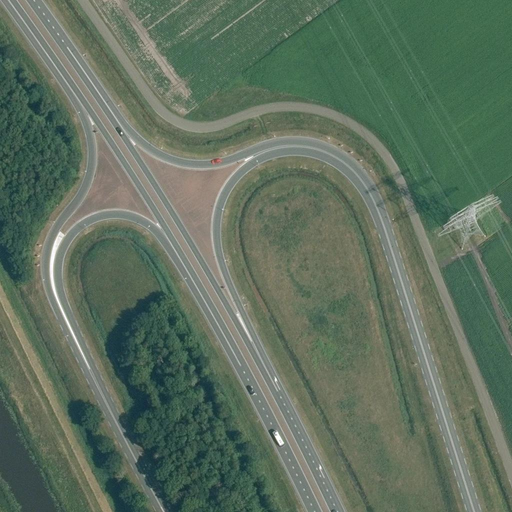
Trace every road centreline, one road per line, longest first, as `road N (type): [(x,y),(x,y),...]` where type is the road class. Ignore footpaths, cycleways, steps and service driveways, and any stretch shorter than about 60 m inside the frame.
road 1 (unclassified): [(511,476),(399,175),(372,140),(336,116),(283,107),(225,125),(183,126),(153,103),(80,0)]
road 2 (trunk): [(262,150),(329,153),(368,194),(471,511)]
road 3 (trunk): [(6,0),(66,90),(91,147),(86,183),(49,241),(44,265),(58,314),(104,400)]
road 4 (trunk): [(10,0),(157,216),(241,363)]
road 5 (trunk): [(104,400),(58,282),(61,249),(94,218),(123,215),(155,231),(241,363)]
road 6 (trunk): [(276,398),(184,233),(64,48)]
road 7 (trunk): [(276,398),(213,232),(221,194),(262,150)]
road 8 (trunk): [(262,150),(214,164),(156,153),(64,48)]
road 9 (trunk): [(241,363),(316,511)]
road 10 (trunk): [(332,511),(276,398)]
road 11 (trunk): [(104,400),(162,511)]
